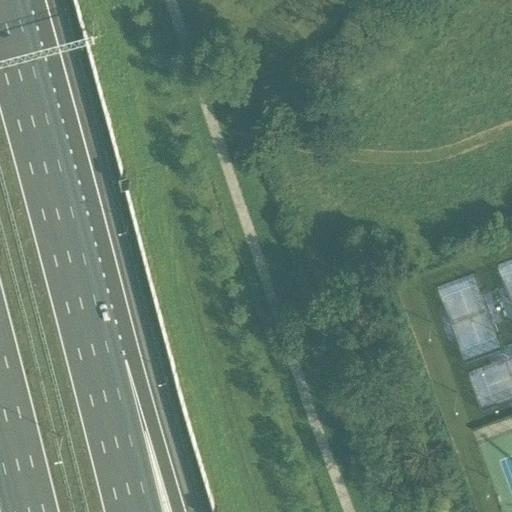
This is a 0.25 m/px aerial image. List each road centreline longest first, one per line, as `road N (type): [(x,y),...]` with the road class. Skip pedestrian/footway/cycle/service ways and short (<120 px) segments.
road 1 (motorway): [(80,301),(0,9)]
road 2 (motorway): [(178,511),(131,351),(80,301)]
road 3 (motorway): [(131,511),(80,301)]
